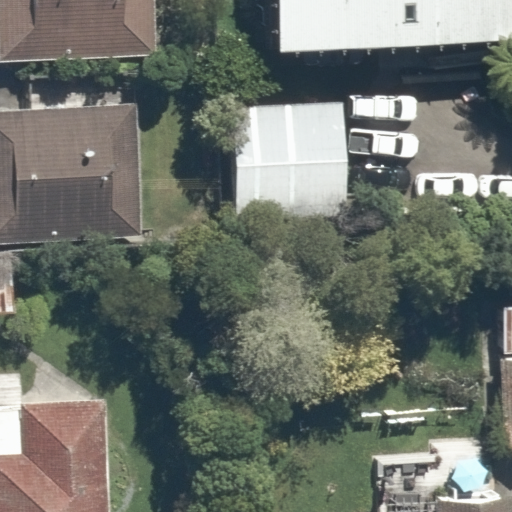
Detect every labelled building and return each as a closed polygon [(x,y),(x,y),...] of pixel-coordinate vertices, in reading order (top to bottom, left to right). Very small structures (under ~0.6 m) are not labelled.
[(143,0),(0,0),(0,46),(144,43),(143,0)] [(511,0),(237,0),(238,14),(511,11),(511,0)] [(128,85),(0,91),(0,228),(134,222),(128,85)] [(330,93),(212,94),(214,197),(332,196),(330,93)] [(0,511),(96,511),(97,388),(0,388),(0,511)] [(497,511),(497,472),(421,473),(421,511),(497,511)]
